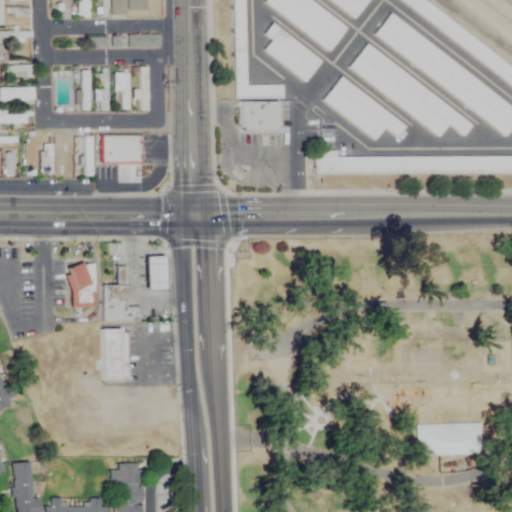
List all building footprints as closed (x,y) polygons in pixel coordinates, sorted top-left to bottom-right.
[(79,0),(80,1),(75,1),(75,16),(86,16),(86,0),(79,0)] [(116,0),(108,0),(109,16),(123,16),(123,12),(144,12),(143,0),(116,0)] [(241,0),(243,83),(277,83),(277,98),(230,98),(228,0),(241,0)] [(262,0),(308,0),(343,27),(326,50),(262,0)] [(366,0),(353,18),(329,0),(366,0)] [(511,90),(397,0),(419,0),(511,72),(511,90)] [(502,136),(372,34),(387,14),(511,110),(511,127),(510,126),(502,136)] [(261,49),(268,39),(261,34),(270,23),(318,61),(302,81),(261,49)] [(28,33),(0,32),(0,40),(28,41),(28,33)] [(157,36),(125,36),(125,48),(157,48),(157,36)] [(103,48),(103,39),(84,39),(84,48),(103,48)] [(434,136),(346,67),(364,44),(468,125),(459,136),(443,124),(434,136)] [(28,76),(28,66),(4,66),(4,76),(28,76)] [(144,67),(135,67),(135,111),(144,111),(144,67)] [(96,111),(105,111),(105,74),(96,74),(96,111)] [(126,111),(126,74),(116,74),(116,111),(126,111)] [(401,126),(393,136),(381,127),(371,139),(320,100),(338,77),(401,126)] [(0,101),(31,102),(31,88),(0,88),(0,101)] [(236,102),(274,102),(275,131),(236,131),(236,102)] [(3,110),(0,110),(0,123),(23,124),(23,115),(3,115),(3,110)] [(33,132),(23,132),(23,176),(33,176),(33,132)] [(137,163),(99,163),(99,136),(137,136),(137,163)] [(80,177),(89,177),(89,137),(80,137),(80,177)] [(38,175),(49,175),(49,143),(38,143),(38,175)] [(332,151),(332,157),(511,157),(511,174),(332,174),(310,174),(310,151),(332,151)] [(14,154),(6,154),(6,174),(14,174),(14,154)] [(162,290),(162,257),(143,257),(143,290),(162,290)] [(91,308),(69,308),(69,265),(91,265),(91,308)] [(124,288),(124,309),(135,309),(135,320),(124,320),(100,320),(100,288),(124,288)] [(98,382),(98,330),(122,330),(122,382),(98,382)] [(483,456),(419,456),(419,423),(483,423),(483,456)] [(37,511),(37,498),(28,498),(27,463),(9,463),(10,511),(37,511)] [(114,511),(136,511),(136,464),(114,464),(114,472),(106,472),(106,481),(114,481),(114,511)] [(58,507),(58,498),(47,498),(47,506),(42,506),(41,511),(102,511),(103,507),(97,507),(97,499),(82,499),(82,507),(58,507)]
